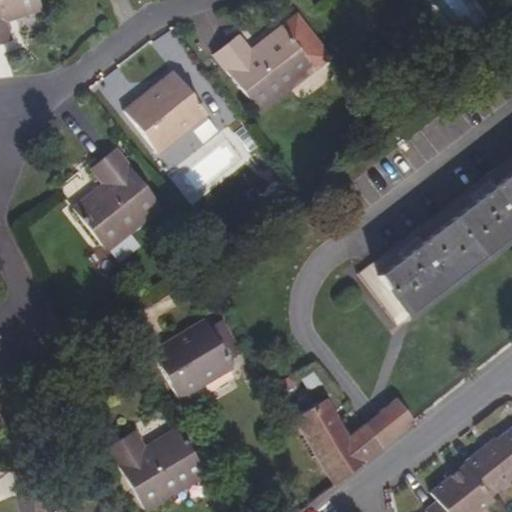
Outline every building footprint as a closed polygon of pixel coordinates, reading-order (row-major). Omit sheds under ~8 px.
[(41,10),(37,0),(0,0),(0,45),(10,42),(4,22),(41,10)] [(260,114),(290,89),(284,82),(308,62),(280,27),(250,51),(238,36),(213,54),(260,114)] [(308,62),(284,82),(290,89),(314,70),(308,62)] [(143,94),(123,110),(157,153),(206,115),(174,75),(146,97),(143,94)] [(73,209),(101,245),(125,228),(130,234),(161,209),(115,150),(91,169),(103,184),(73,209)] [(511,236),(511,155),(358,275),(397,325),(511,236)] [(130,234),(125,228),(101,245),(107,252),(130,234)] [(173,342),(152,354),(179,400),(232,368),(206,325),(174,344),(173,342)] [(335,486),(382,448),(362,425),(348,435),(326,400),(294,420),(335,486)] [(413,423),(396,400),(372,418),(362,425),(382,448),(391,441),(413,423)] [(511,428),(464,467),(488,496),(511,477),(511,428)] [(146,511),(180,491),(175,483),(200,468),(177,429),(145,449),(134,432),(108,448),(146,511)] [(477,511),(492,501),(488,496),(464,467),(430,494),(436,502),(425,511),(477,511)] [(175,483),(180,491),(205,476),(200,468),(175,483)]
